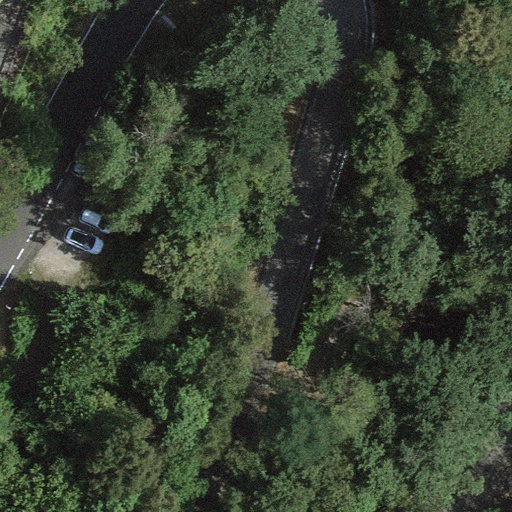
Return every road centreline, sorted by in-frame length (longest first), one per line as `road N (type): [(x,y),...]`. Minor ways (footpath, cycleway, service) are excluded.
road 1 (tertiary): [(336,0),(348,23),(317,173),(239,389),(164,511)]
road 2 (tertiary): [(0,234),(127,0)]
road 3 (tertiary): [(445,511),(511,411)]
